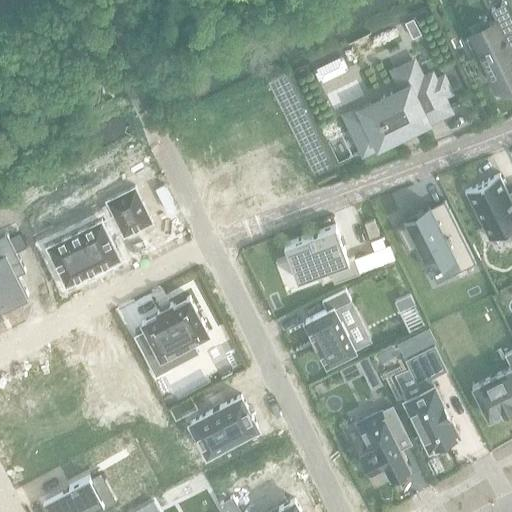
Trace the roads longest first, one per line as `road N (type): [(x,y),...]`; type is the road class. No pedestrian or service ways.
road 1 (residential): [(211,243),(511,129)]
road 2 (residential): [(340,511),(211,243)]
road 3 (residential): [(0,344),(211,243)]
road 4 (residential): [(211,243),(157,129)]
